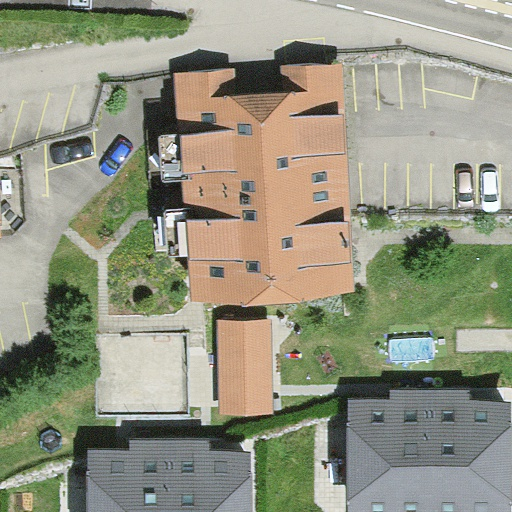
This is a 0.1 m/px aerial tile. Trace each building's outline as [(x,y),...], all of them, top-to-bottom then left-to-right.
[(361,61),(182,75),(192,200),(168,202),(172,248),(194,246),(198,305),(370,292),(366,240),(375,239),(361,61)] [(0,243),(10,243),(5,157),(0,157),(0,243)] [(36,278),(0,283),(0,310),(40,306),(36,278)] [(270,314),(218,313),(216,408),(275,410),(270,314)] [(511,388),(352,394),(349,511),(411,511),(511,510),(511,388)] [(128,434),(87,443),(88,511),(253,511),(254,442),(209,436),(128,434)]
